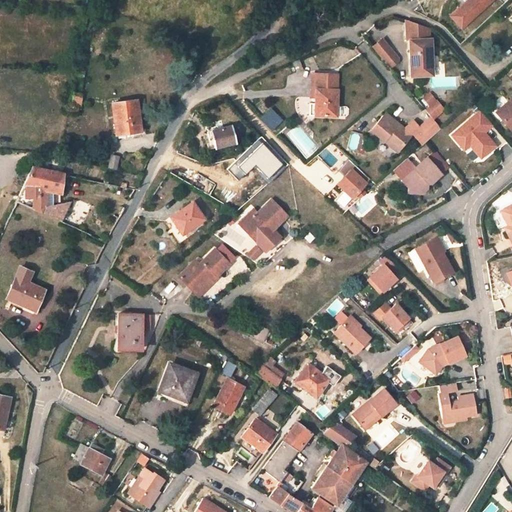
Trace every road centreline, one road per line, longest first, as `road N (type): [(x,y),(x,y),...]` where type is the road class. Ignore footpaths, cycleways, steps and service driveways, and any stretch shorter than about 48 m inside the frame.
road 1 (unclassified): [(43,385),(193,96)]
road 2 (residential): [(43,385),(282,511)]
road 3 (residential): [(472,210),(506,433)]
road 4 (residential): [(193,96),(390,8)]
road 5 (unclassified): [(193,96),(287,0)]
road 6 (residential): [(19,511),(43,385)]
